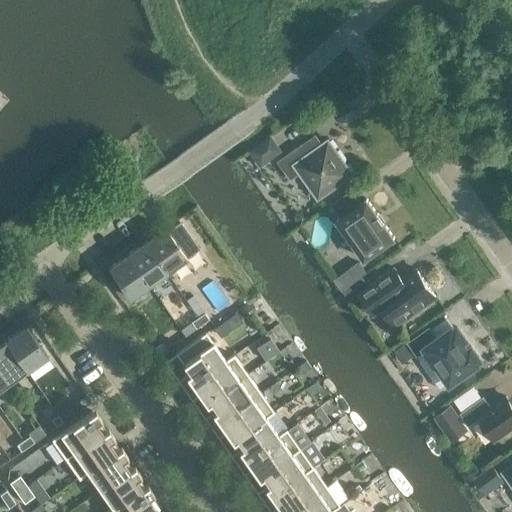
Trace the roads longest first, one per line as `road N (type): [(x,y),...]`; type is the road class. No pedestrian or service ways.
road 1 (residential): [(207,511),(41,265)]
road 2 (residential): [(356,41),(511,264)]
